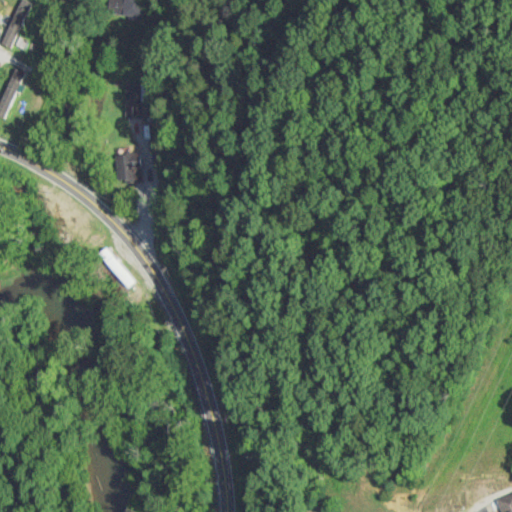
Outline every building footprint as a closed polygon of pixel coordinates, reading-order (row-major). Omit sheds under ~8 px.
[(36,5),(24,0),(22,0),(2,44),(14,50),(36,5)] [(146,0),(110,0),(110,16),(147,16),(146,0)] [(0,117),(7,121),(28,75),(15,69),(0,101),(0,117)] [(129,87),(129,117),(145,117),(145,87),(129,87)] [(143,181),(143,155),(118,155),(118,181),(143,181)] [(136,282),(106,249),(100,255),(130,288),(136,282)] [(511,511),(511,493),(495,500),(499,511),(511,511)]
